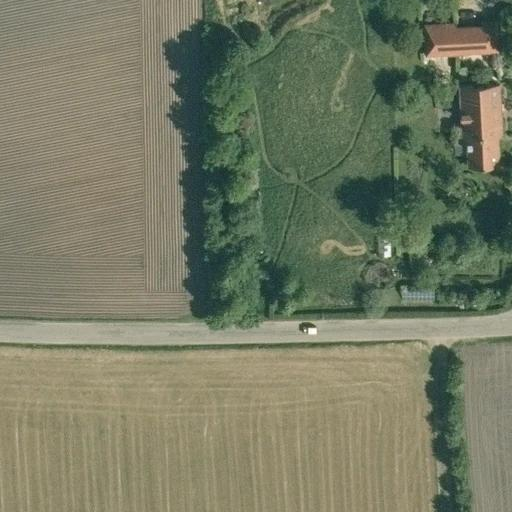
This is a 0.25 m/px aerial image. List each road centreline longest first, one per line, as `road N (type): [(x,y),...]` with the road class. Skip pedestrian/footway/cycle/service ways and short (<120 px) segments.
road 1 (tertiary): [(0,331),(180,338),(511,324)]
road 2 (track): [(454,511),(438,327)]
